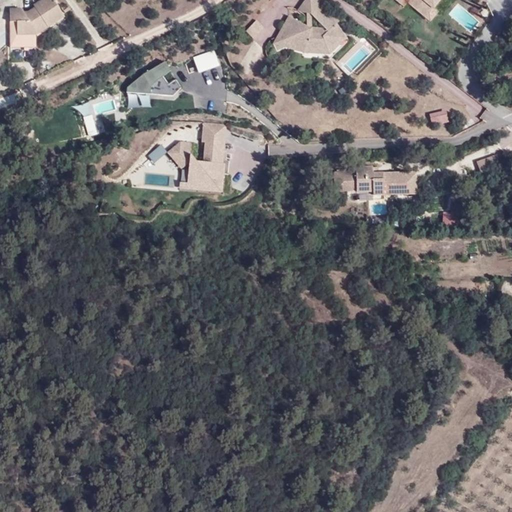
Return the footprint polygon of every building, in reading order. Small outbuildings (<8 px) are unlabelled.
[(25,13),(23,9),(11,9),(11,22),(18,22),(18,34),(37,34),(65,16),(54,0),(44,0),(35,6),(36,8),(29,13),(25,13)] [(306,0),(299,10),(307,11),(310,0),(306,0)] [(310,0),(307,11),(308,11),(308,26),(312,28),(313,28),(312,12),(320,21),(329,10),(318,0),(310,0)] [(395,0),(404,7),(408,3),(421,15),(429,6),(433,9),(440,0),(395,0)] [(429,23),(437,13),(433,9),(429,6),(421,15),(429,23)] [(312,28),(308,26),(304,24),(297,50),(298,50),(299,45),(309,47),(330,49),(343,35),(334,27),(337,24),(340,21),(329,10),(320,21),(327,28),(325,29),(313,28),(312,28)] [(290,16),(275,44),(288,47),(283,39),(294,18),(290,16)] [(288,47),(297,50),(304,24),(294,18),(283,39),(288,47)] [(257,21),(247,32),(253,38),(263,28),(257,21)] [(344,40),(343,30),(337,24),(334,27),(343,35),(330,49),(309,47),(299,45),(298,50),(306,52),(331,53),(344,40)] [(13,47),(14,58),(22,57),(22,46),(13,47)] [(219,65),(214,50),(193,57),(198,72),(219,65)] [(132,109),(150,102),(149,99),(180,87),(176,78),(166,82),(163,72),(170,70),(167,63),(120,81),(132,109)] [(87,136),(105,131),(100,113),(115,109),(112,96),(79,104),(87,136)] [(430,118),(432,126),(447,122),(445,115),(430,118)] [(207,145),(205,165),(191,164),(189,187),(182,186),(181,192),(223,196),(226,167),(224,167),(227,128),(205,127),(204,144),(207,145)] [(147,155),(153,162),(166,152),(159,144),(147,155)] [(168,156),(182,172),(191,164),(193,146),(182,145),(168,156)] [(239,151),(232,161),(252,175),(262,160),(250,151),(246,156),(239,151)] [(497,154),(476,161),(480,172),(492,169),(500,162),(497,154)] [(373,193),(373,196),(417,195),(416,174),(375,175),(376,169),(356,169),(356,174),(335,175),(335,192),(356,191),(356,193),(373,193)] [(441,212),(442,224),(458,223),(457,211),(441,212)]
